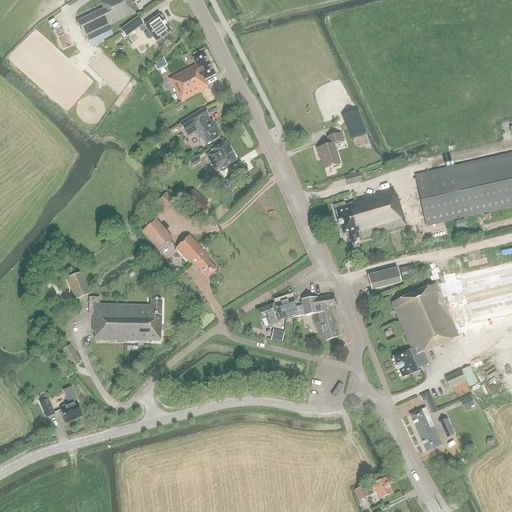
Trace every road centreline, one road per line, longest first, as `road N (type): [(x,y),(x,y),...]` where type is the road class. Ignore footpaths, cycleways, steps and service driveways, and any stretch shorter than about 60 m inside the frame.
road 1 (secondary): [(367,394),(340,292),(196,0)]
road 2 (tertiary): [(0,474),(40,454),(232,402),(323,409),(367,394)]
road 3 (secondary): [(435,511),(382,408),(367,394)]
